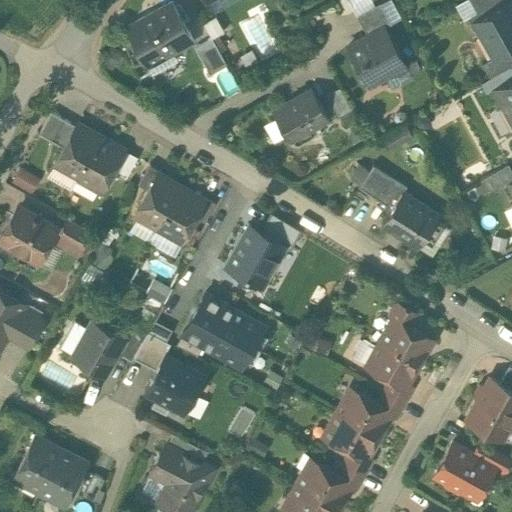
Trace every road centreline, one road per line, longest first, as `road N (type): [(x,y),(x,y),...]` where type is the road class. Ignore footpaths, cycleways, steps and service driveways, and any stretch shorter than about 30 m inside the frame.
road 1 (residential): [(485,326),(48,67)]
road 2 (residential): [(485,326),(379,511)]
road 3 (residential): [(0,383),(123,448)]
